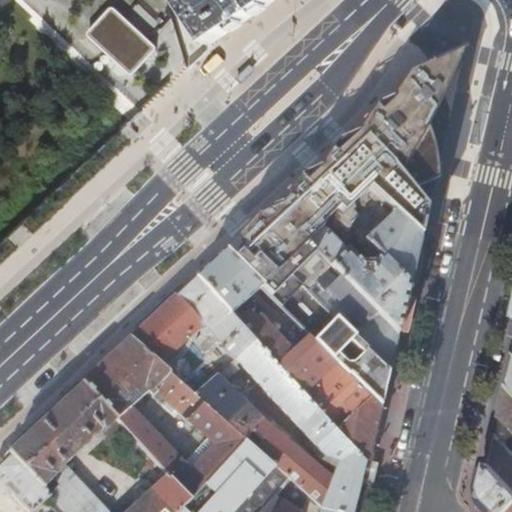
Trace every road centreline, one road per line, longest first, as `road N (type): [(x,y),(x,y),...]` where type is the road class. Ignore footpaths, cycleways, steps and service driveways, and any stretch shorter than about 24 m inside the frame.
road 1 (secondary): [(0,371),(386,0)]
road 2 (primary): [(511,139),(424,496)]
